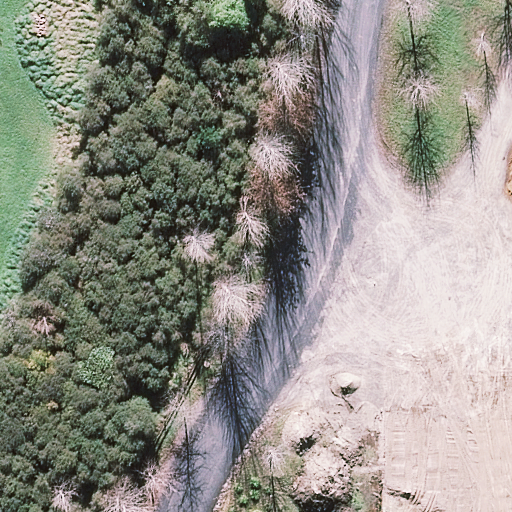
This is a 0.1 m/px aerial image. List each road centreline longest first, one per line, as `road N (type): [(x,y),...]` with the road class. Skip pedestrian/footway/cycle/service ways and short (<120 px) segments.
road 1 (track): [(200,511),(231,431),(308,321),(367,252),(469,194),(511,70)]
road 2 (track): [(367,252),(353,0)]
